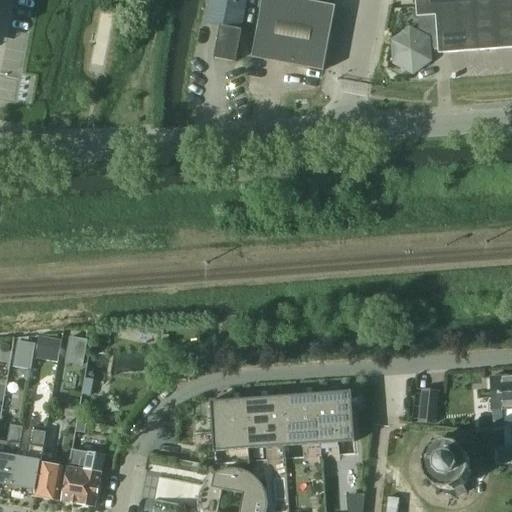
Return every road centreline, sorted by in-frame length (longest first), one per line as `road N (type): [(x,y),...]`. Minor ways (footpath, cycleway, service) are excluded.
road 1 (residential): [(121,511),(147,427),(179,395),(210,385),(390,369)]
road 2 (unclassified): [(0,148),(65,152),(344,133)]
road 3 (unclassified): [(344,133),(511,120)]
road 4 (residential): [(390,369),(373,508)]
road 5 (unclassified): [(344,133),(368,0)]
road 6 (residential): [(390,369),(511,359)]
